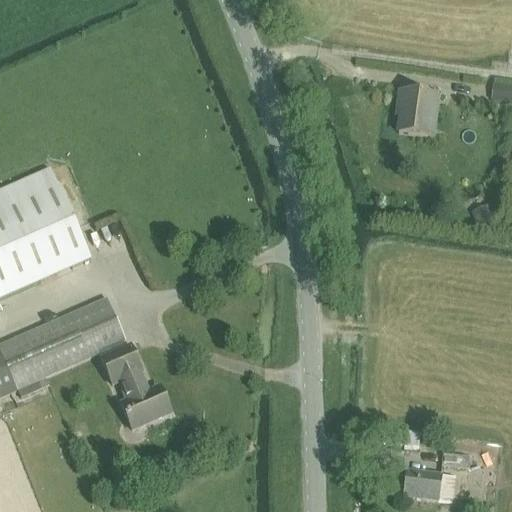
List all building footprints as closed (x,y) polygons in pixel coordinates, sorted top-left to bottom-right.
[(397,136),(432,141),(438,99),(399,93),(396,111),(400,112),(397,136)] [(0,192),(0,302),(90,263),(50,171),(0,192)] [(495,217),(475,224),(479,234),(498,226),(495,217)] [(0,400),(17,394),(100,360),(128,348),(107,300),(0,345),(0,400)] [(148,394),(128,348),(100,360),(111,386),(119,382),(127,403),(121,406),(132,432),(171,415),(159,389),(148,394)] [(442,455),(440,468),(464,471),(466,461),(466,459),(442,455)] [(405,471),(401,498),(435,503),(438,489),(463,493),(466,471),(464,471),(440,468),(422,465),(421,474),(405,471)]
